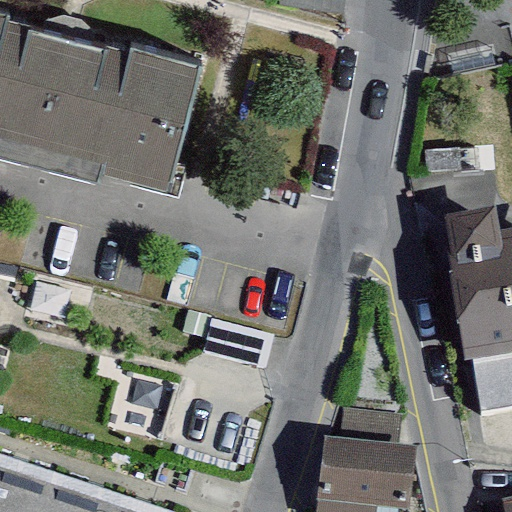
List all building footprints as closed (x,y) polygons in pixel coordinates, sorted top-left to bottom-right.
[(192,75),(0,24),(0,168),(156,209),(192,75)] [(493,44),(446,55),(451,79),(498,67),(493,44)] [(478,221),(440,228),(420,232),(439,377),(465,377),(469,417),(511,411),(511,242),(484,246),(478,221)] [(393,511),(400,460),(311,449),(302,511),(393,511)] [(131,511),(0,472),(0,511),(131,511)] [(511,511),(511,495),(502,497),(505,511),(511,511)]
